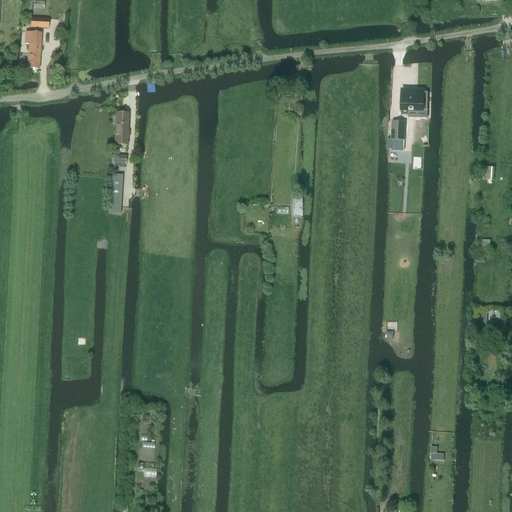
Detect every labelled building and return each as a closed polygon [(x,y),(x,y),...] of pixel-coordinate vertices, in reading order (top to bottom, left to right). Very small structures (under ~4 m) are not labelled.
[(48,19),(31,18),(30,27),(48,29),(48,19)] [(28,68),(39,69),(42,33),(26,32),(25,44),(29,44),(28,68)] [(401,110),(401,115),(408,116),(408,111),(423,111),(427,111),(428,93),(424,93),(424,91),(414,91),(402,90),(401,110)] [(127,145),(127,129),(128,113),(115,113),(114,145),(127,145)] [(392,140),(404,141),(405,123),(392,122),(392,140)] [(126,156),(113,156),(113,164),(126,164),(126,156)] [(494,181),(495,168),(485,167),(484,181),(494,181)] [(110,188),(109,214),(120,215),(121,215),(121,208),(122,189),(123,178),(111,177),(110,188)] [(479,314),(478,327),(486,327),(487,314),(479,314)]
